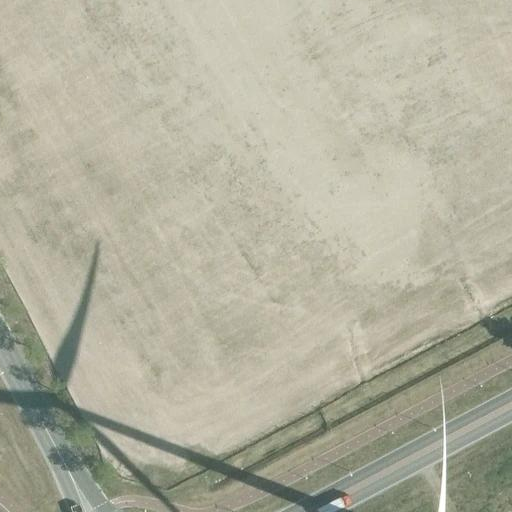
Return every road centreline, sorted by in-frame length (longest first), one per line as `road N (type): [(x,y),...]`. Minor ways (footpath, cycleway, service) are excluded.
road 1 (tertiary): [(511,407),(311,511)]
road 2 (unclassified): [(89,511),(0,342)]
